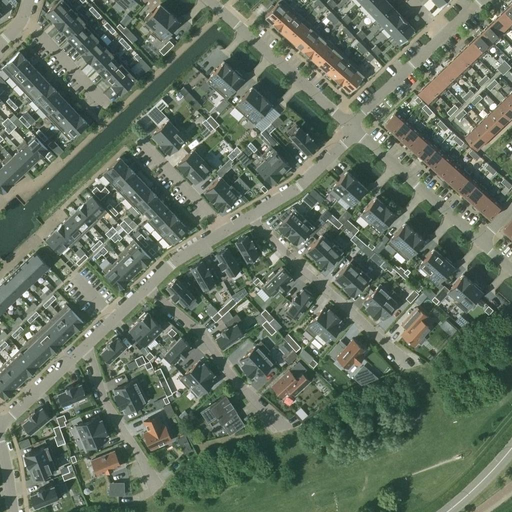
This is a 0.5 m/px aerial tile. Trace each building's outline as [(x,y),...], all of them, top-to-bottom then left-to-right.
[(53,21),(71,4),(67,0),(59,0),(46,13),(53,21)] [(115,0),(115,1),(125,9),(132,0),(115,0)] [(273,23),(289,5),(283,0),(278,0),(273,6),(272,5),(267,10),(269,11),(265,16),(273,23)] [(370,11),(381,0),(365,0),(362,3),(370,11)] [(377,19),(391,6),(386,0),(381,0),(370,11),(377,19)] [(61,29),(79,12),(71,4),(53,21),(61,29)] [(151,33),(169,13),(160,4),(150,15),(149,13),(144,18),(146,20),(143,23),(152,30),(151,32),(151,33)] [(280,30),(296,12),(289,5),(273,23),(280,30)] [(385,27),(399,13),(391,6),(377,19),(385,27)] [(511,27),(511,15),(506,8),(498,16),(510,29),(511,27)] [(330,20),(334,16),(330,11),(326,16),(330,20)] [(67,38),(86,20),(79,12),(61,29),(68,37),(67,38)] [(288,37),(304,18),(296,12),(280,30),(288,37)] [(169,13),(151,33),(161,41),(178,21),(169,13)] [(392,35),(406,21),(399,13),(385,27),(392,35)] [(338,20),(334,16),(330,20),(334,24),(338,20)] [(510,29),(498,16),(490,23),(502,36),(510,29)] [(295,43),(312,25),(304,18),(288,37),(295,43)] [(74,46),(92,29),(85,22),(86,20),(67,38),(74,46)] [(414,29),(406,21),(392,35),(400,43),(414,29)] [(482,31),(495,44),(502,36),(490,23),(482,31)] [(303,50),(319,32),(312,25),(295,43),(303,50)] [(125,26),(124,28),(120,31),(124,35),(129,31),(125,26)] [(82,54),(100,37),(92,29),(74,46),(82,54)] [(474,38),(487,51),(495,44),(482,31),(474,38)] [(311,57),(327,39),(326,38),(325,40),(318,34),(320,32),(319,32),(303,50),(311,57)] [(89,62),(107,45),(100,37),(82,54),(89,62)] [(466,46),(479,59),(487,51),(474,38),(466,46)] [(318,64),(334,46),(327,39),(311,57),(318,64)] [(173,45),(169,40),(164,44),(169,49),(173,45)] [(97,70),(115,53),(107,45),(89,62),(97,70)] [(367,50),(362,45),(360,48),(358,50),(362,54),(367,50)] [(326,71),(342,52),(334,46),(318,64),(326,71)] [(458,53),(471,66),(479,59),(466,46),(458,53)] [(9,76),(27,59),(19,51),(1,68),(9,76)] [(333,77),(350,59),(342,52),(326,71),(333,77)] [(104,77),(122,60),(115,53),(97,70),(104,77)] [(136,53),(133,56),(139,62),(142,59),(136,53)] [(374,57),(370,53),(365,57),(369,61),(374,57)] [(451,61),(463,74),(471,66),(458,53),(451,61)] [(16,84),(34,67),(27,59),(9,76),(16,84)] [(147,64),(142,59),(139,62),(144,67),(147,64)] [(341,84),(357,66),(350,59),(333,77),(341,84)] [(112,85),(130,68),(122,60),(104,77),(112,85)] [(215,90),(233,70),(224,61),(206,81),(215,90)] [(443,68),(455,81),(463,74),(451,61),(443,68)] [(358,81),(365,73),(357,66),(341,84),(349,91),(353,87),(355,88),(360,83),(358,81)] [(23,92),(41,75),(34,67),(16,84),(23,92)] [(137,76),(130,68),(112,85),(120,93),(137,76)] [(435,76),(447,89),(455,81),(443,68),(435,76)] [(224,98),(242,78),(241,76),(235,70),(234,71),(233,70),(215,90),(224,98)] [(31,100),(49,83),(41,75),(23,92),(31,100)] [(427,83),(439,96),(447,89),(435,76),(427,83)] [(39,108),(56,91),(49,83),(31,100),(39,108)] [(419,91),(431,104),(439,96),(427,83),(419,91)] [(188,91),(183,87),(179,91),(183,96),(188,91)] [(243,115),(261,95),(252,87),(234,107),(243,115)] [(46,115),(64,99),(56,91),(39,108),(46,115)] [(271,103),(261,95),(243,115),(253,123),(261,114),(271,103)] [(511,116),(511,105),(505,98),(497,105),(510,119),(511,116)] [(54,123),(71,106),(64,99),(46,115),(54,123)] [(197,101),(192,105),(196,110),(201,106),(197,101)] [(510,119),(497,105),(489,113),(502,126),(510,119)] [(61,131),(79,114),(71,106),(54,123),(61,131)] [(394,131),(406,118),(398,110),(385,124),(394,131)] [(502,126),(489,113),(481,120),(494,134),(502,126)] [(83,128),(82,127),(87,122),(79,114),(61,131),(69,139),(77,132),(78,133),(83,128)] [(261,114),(253,123),(262,131),(265,128),(271,123),(273,120),(267,115),(266,117),(261,114)] [(210,124),(214,120),(210,115),(206,120),(209,124),(210,124)] [(402,139),(414,125),(406,118),(394,131),(402,139)] [(152,134),(160,143),(176,128),(168,119),(152,134)] [(219,124),(214,120),(210,124),(214,128),(214,129),(219,124)] [(494,134),(481,120),(474,128),(486,141),(494,134)] [(271,123),(265,128),(269,133),(275,127),(271,123)] [(299,146),(306,153),(315,144),(310,139),(311,137),(306,132),(305,133),(295,123),(286,132),(294,141),(293,143),(297,148),(299,146)] [(8,133),(13,129),(9,124),(6,127),(4,129),(8,133)] [(410,146),(422,132),(414,125),(402,139),(410,146)] [(185,137),(176,128),(160,143),(169,152),(185,137)] [(269,133),(265,128),(262,131),(268,138),(271,135),(269,133)] [(465,136),(478,149),(486,141),(474,128),(465,136)] [(418,153),(430,139),(422,132),(410,146),(418,153)] [(47,149),(34,135),(27,142),(24,139),(24,140),(39,156),(47,149)] [(426,160),(438,146),(430,139),(418,153),(426,160)] [(39,156),(24,140),(16,147),(32,163),(39,156)] [(250,142),(247,145),(253,152),(257,149),(250,142)] [(261,155),(265,158),(280,174),(289,165),(271,146),(261,155)] [(434,167),(446,154),(438,146),(426,160),(434,167)] [(32,163),(16,147),(19,150),(12,156),(9,153),(9,154),(25,170),(32,163)] [(186,173),(204,156),(195,147),(177,164),(186,173)] [(251,160),(241,150),(238,154),(236,155),(245,165),(251,160)] [(25,170),(9,154),(2,161),(17,177),(25,170)] [(443,175),(455,161),(446,154),(434,167),(443,175)] [(212,165),(204,156),(186,173),(195,182),(212,165)] [(102,174),(109,182),(127,165),(119,157),(102,174)] [(280,174),(265,158),(256,166),(271,183),(280,174)] [(17,177),(2,161),(1,161),(4,164),(0,167),(0,173),(10,184),(17,177)] [(451,182),(463,168),(455,161),(443,175),(451,182)] [(135,173),(127,165),(109,182),(117,190),(135,173)] [(459,189),(471,175),(463,168),(451,182),(459,189)] [(341,196),(356,179),(347,171),(332,187),(341,196)] [(10,184),(0,173),(0,189),(2,192),(10,184)] [(124,198),(142,181),(135,173),(117,190),(124,198)] [(213,200),(233,182),(224,173),(205,191),(213,200)] [(467,196),(479,183),(471,175),(459,189),(467,196)] [(351,204),(365,188),(356,179),(341,196),(351,204)] [(124,198),(132,205),(150,189),(142,181),(124,198)] [(241,191),(233,182),(213,200),(214,202),(213,202),(219,209),(220,208),(222,209),(232,200),(233,201),(238,196),(237,195),(241,191)] [(475,203),(487,190),(479,183),(467,196),(475,203)] [(96,195),(100,191),(96,186),(91,191),(96,195)] [(157,197),(150,189),(132,205),(140,214),(143,210),(157,197)] [(483,210),(495,197),(487,190),(475,203),(483,210)] [(96,195),(100,200),(104,195),(100,191),(96,195)] [(306,202),(312,196),(308,193),(307,192),(302,198),(306,202)] [(91,195),(84,202),(99,219),(107,211),(91,195)] [(150,218),(164,204),(157,197),(143,210),(150,218)] [(369,223),(385,205),(376,197),(359,215),(369,223)] [(491,218),(503,205),(495,197),(483,210),(491,218)] [(92,226),(99,219),(84,202),(76,209),(92,226)] [(154,229),(172,212),(164,204),(150,218),(147,221),(154,229)] [(378,232),(394,213),(393,212),(394,211),(387,205),(386,206),(385,205),(369,223),(378,232)] [(280,214),(277,217),(278,218),(279,217),(282,221),(278,226),(287,234),(305,214),(303,216),(295,208),(293,206),(280,214)] [(69,216),(84,233),(92,226),(76,209),(69,216)] [(346,210),(337,219),(341,222),(345,217),(349,213),(346,210)] [(154,229),(162,237),(179,220),(172,212),(154,229)] [(305,214),(287,234),(288,235),(287,236),(294,242),(294,241),(296,243),(311,227),(316,231),(325,221),(320,217),(314,223),(305,214)] [(327,219),(332,223),(336,219),(331,214),(327,219)] [(84,233),(69,216),(61,223),(77,240),(84,233)] [(350,222),(345,217),(341,222),(345,226),(350,222)] [(119,224),(123,229),(128,224),(124,220),(119,224)] [(187,228),(179,220),(162,237),(169,245),(187,228)] [(77,240),(61,223),(54,230),(69,247),(77,240)] [(396,251),(414,231),(405,223),(387,243),(396,251)] [(132,229),(128,224),(123,229),(127,233),(132,229)] [(109,238),(110,237),(113,234),(114,234),(109,229),(105,233),(109,238)] [(69,247),(54,230),(46,238),(50,242),(49,243),(54,248),(55,247),(59,252),(67,245),(69,247)] [(114,234),(113,234),(117,239),(119,240),(122,237),(116,231),(114,234)] [(405,259),(423,239),(414,231),(396,251),(405,259)] [(140,242),(143,239),(145,238),(141,233),(136,238),(140,242)] [(316,259),(334,239),(330,243),(322,234),(306,250),(316,259)] [(353,241),(356,244),(360,239),(354,234),(349,239),(353,241)] [(250,238),(249,239),(246,235),(235,241),(246,260),(257,253),(253,246),(254,245),(250,238)] [(385,235),(379,241),(383,245),(388,238),(385,235)] [(133,239),(125,247),(142,265),(150,257),(133,239)] [(334,239),(316,259),(317,260),(316,261),(322,267),(323,266),(325,268),(343,248),(334,239)] [(366,245),(360,239),(356,244),(362,250),(366,245)] [(156,243),(151,247),(154,250),(155,252),(160,247),(156,243)] [(98,251),(101,254),(106,249),(103,246),(98,251)] [(134,272),(142,265),(125,247),(117,255),(134,272)] [(222,268),(224,267),(229,277),(241,270),(227,247),(215,254),(219,260),(218,261),(222,268)] [(425,277),(443,257),(434,248),(419,265),(428,273),(425,276),(425,277)] [(101,254),(98,251),(92,256),(96,259),(101,254)] [(35,253),(28,260),(41,274),(49,267),(35,253)] [(110,262),(109,262),(126,280),(134,272),(117,255),(119,257),(112,264),(110,262)] [(443,257),(425,277),(434,285),(452,265),(451,264),(451,263),(445,257),(444,258),(443,257)] [(335,278),(344,286),(362,266),(353,258),(335,278)] [(41,274),(28,260),(20,267),(34,281),(41,274)] [(201,260),(190,267),(205,292),(216,285),(209,274),(211,273),(207,266),(205,267),(201,260)] [(386,268),(388,265),(384,261),(379,265),(384,270),(386,268)] [(118,288),(126,280),(109,262),(101,270),(118,288)] [(362,266),(344,286),(353,294),(371,274),(362,266)] [(405,271),(400,266),(396,271),(401,275),(403,272),(405,271)] [(34,281),(20,267),(13,274),(26,288),(34,281)] [(269,279),(260,287),(269,296),(279,287),(280,288),(286,283),(285,282),(290,276),(289,275),(290,274),(284,268),(283,269),(281,267),(275,274),(273,272),(268,277),(269,279)] [(13,274),(5,281),(19,295),(26,288),(13,274)] [(454,303),(472,283),(463,274),(449,290),(446,292),(455,300),(454,302),(454,303)] [(170,293),(176,299),(177,298),(186,308),(196,299),(175,278),(166,287),(171,292),(170,293)] [(0,290),(11,302),(19,295),(5,281),(0,285),(0,290)] [(472,301),(481,291),(480,289),(480,288),(474,283),(473,284),(472,283),(454,303),(463,311),(467,307),(468,307),(473,302),(472,301)] [(366,307),(371,313),(392,289),(388,292),(379,284),(363,303),(367,306),(366,307)] [(444,285),(443,286),(440,289),(436,294),(434,296),(439,300),(436,304),(437,305),(447,293),(446,292),(449,290),(444,285)] [(293,301),(285,312),(295,320),(302,310),(304,311),(309,305),(307,304),(312,296),(310,295),(311,294),(304,289),(304,290),(302,288),(297,295),(296,294),(291,300),(293,301)] [(401,297),(392,289),(371,313),(377,318),(378,316),(382,320),(401,297)] [(405,298),(410,302),(418,293),(413,289),(405,298)] [(0,290),(0,305),(4,309),(11,302),(0,290)] [(56,298),(53,294),(48,299),(51,303),(56,298)] [(48,299),(42,304),(45,308),(51,303),(48,299)] [(58,312),(75,329),(83,322),(66,304),(58,312)] [(324,306),(304,329),(313,337),(335,313),(328,307),(327,308),(324,306)] [(426,316),(416,307),(401,324),(406,328),(401,334),(414,345),(417,341),(420,344),(425,339),(422,336),(430,328),(422,321),(426,316)] [(222,333),(215,337),(223,348),(243,333),(236,324),(241,320),(236,314),(232,317),(227,311),(220,318),(223,323),(226,327),(221,331),(222,333)] [(75,329),(58,312),(50,319),(67,337),(75,329)] [(138,320),(155,338),(153,336),(162,328),(147,312),(145,313),(144,312),(138,318),(139,319),(138,320)] [(217,312),(211,317),(215,322),(221,316),(217,312)] [(335,313),(313,337),(323,345),(327,340),(343,322),(340,320),(341,319),(335,313)] [(461,318),(457,323),(462,327),(466,322),(461,318)] [(50,319),(42,327),(59,344),(67,337),(50,319)] [(155,338),(138,320),(129,329),(146,347),(155,338)] [(266,320),(261,324),(265,329),(270,325),(266,320)] [(42,327),(34,334),(51,352),(59,344),(42,327)] [(43,359),(51,352),(34,334),(26,341),(43,359)] [(107,360),(108,359),(109,361),(125,346),(117,336),(113,340),(111,339),(106,344),(107,346),(100,352),(102,353),(101,354),(107,360)] [(169,344),(171,346),(161,356),(171,365),(180,355),(181,356),(187,350),(186,349),(189,345),(180,336),(176,341),(174,339),(169,344)] [(343,348),(337,343),(328,353),(335,359),(337,357),(347,367),(353,361),(356,363),(363,356),(360,353),(363,349),(352,339),(343,348)] [(43,359),(26,341),(19,349),(35,367),(43,359)] [(241,365),(246,371),(269,350),(261,341),(239,361),(242,364),(241,365)] [(19,349),(11,356),(28,374),(35,367),(19,349)] [(269,350),(246,371),(251,376),(252,375),(256,379),(276,360),(268,352),(269,350)] [(293,350),(283,359),(288,364),(297,355),(293,350)] [(149,360),(154,356),(149,351),(145,356),(149,360)] [(144,363),(145,363),(142,355),(134,359),(138,366),(144,363)] [(20,382),(28,374),(11,356),(3,364),(20,382)] [(187,388),(208,368),(203,363),(202,364),(199,360),(179,379),(187,388)] [(145,363),(144,363),(146,369),(152,366),(149,361),(145,363)] [(0,366),(0,376),(12,389),(20,382),(3,364),(0,366)] [(214,374),(208,368),(187,388),(188,388),(189,387),(198,396),(216,379),(213,375),(214,374)] [(294,377),(288,370),(272,385),(282,396),(290,390),(294,395),(309,381),(300,371),(294,377)] [(157,378),(160,383),(166,381),(163,375),(157,378)] [(0,392),(4,397),(12,389),(0,376),(0,392)] [(114,395),(117,401),(141,390),(136,379),(113,390),(115,394),(114,395)] [(169,386),(166,381),(160,383),(163,389),(169,386)] [(72,385),(65,388),(66,389),(53,395),(58,407),(85,395),(80,383),(73,386),(72,385)] [(147,401),(141,390),(117,401),(121,408),(122,408),(124,412),(147,401)] [(230,400),(229,400),(225,394),(200,411),(208,422),(217,416),(221,422),(231,415),(233,419),(237,416),(235,413),(237,412),(233,405),(230,400)] [(169,404),(163,406),(167,416),(173,413),(169,404)] [(34,410),(28,415),(29,417),(20,424),(29,434),(49,417),(41,407),(35,412),(34,410)] [(178,416),(183,421),(189,415),(184,410),(178,416)] [(58,423),(64,421),(66,420),(64,414),(56,417),(58,423)] [(150,449),(152,448),(173,439),(166,423),(162,424),(158,415),(143,421),(147,431),(143,433),(150,449)] [(80,437),(104,427),(101,420),(100,420),(98,416),(75,426),(80,437)] [(229,434),(229,435),(244,425),(244,424),(243,425),(239,419),(227,427),(231,433),(229,434)] [(62,433),(59,427),(59,425),(53,427),(55,435),(62,433)] [(104,427),(80,437),(85,449),(108,439),(106,434),(107,434),(104,427)] [(184,434),(178,436),(183,447),(189,445),(184,434)] [(28,467),(54,457),(49,445),(24,455),(25,457),(24,457),(27,465),(28,465),(28,467)] [(120,465),(114,451),(91,460),(97,475),(105,472),(112,469),(120,465)] [(58,468),(54,457),(28,467),(33,478),(58,468)] [(123,495),(123,483),(109,483),(109,495),(123,495)] [(37,490),(37,492),(30,494),(35,506),(62,496),(57,484),(45,489),(44,487),(37,490)]
